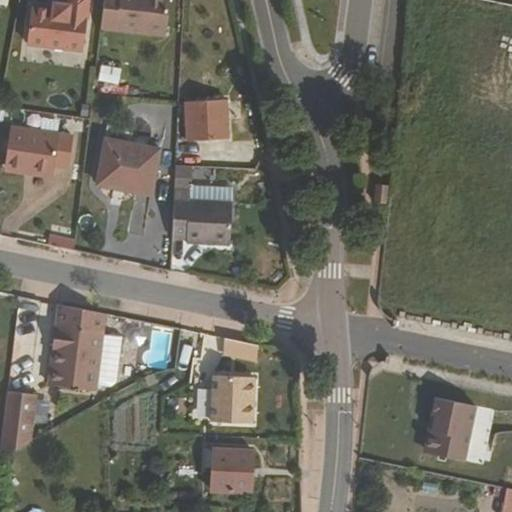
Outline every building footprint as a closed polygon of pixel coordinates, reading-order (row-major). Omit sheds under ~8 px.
[(83,54),(90,0),(67,0),(67,6),(54,5),(53,12),(33,9),(28,47),(83,54)] [(105,0),(101,29),(165,39),(170,0),(105,0)] [(117,94),(120,68),(99,66),(96,92),(117,94)] [(228,98),(188,100),(191,140),(230,137),(228,98)] [(70,135),(55,132),(54,139),(6,132),(2,164),(49,170),(51,164),(65,165),(70,135)] [(152,193),(160,147),(108,138),(100,184),(152,193)] [(49,175),(49,170),(2,164),(2,169),(49,175)] [(190,187),(191,165),(176,165),(173,238),(187,239),(187,245),(230,246),(231,205),(189,203),(190,187)] [(390,181),(378,180),(376,199),(388,200),(390,181)] [(232,189),(190,187),(189,203),(231,205),(232,189)] [(104,314),(60,305),(52,351),(58,353),(53,387),(91,393),(92,388),(100,338),(104,314)] [(123,342),(100,338),(92,388),(105,390),(113,386),(119,357),(120,357),(123,342)] [(260,345),(228,339),(227,353),(259,360),(260,345)] [(58,353),(52,351),(47,386),(53,387),(58,353)] [(258,376),(217,373),(213,419),(255,423),(258,376)] [(32,399),(7,395),(0,434),(0,458),(25,445),(32,399)] [(429,430),(424,433),(421,447),(423,452),(464,461),(477,407),(432,396),(428,414),(432,416),(429,430)] [(255,451),(216,448),(215,491),(254,492),(255,451)] [(511,511),(511,490),(507,489),(501,511),(511,511)]
